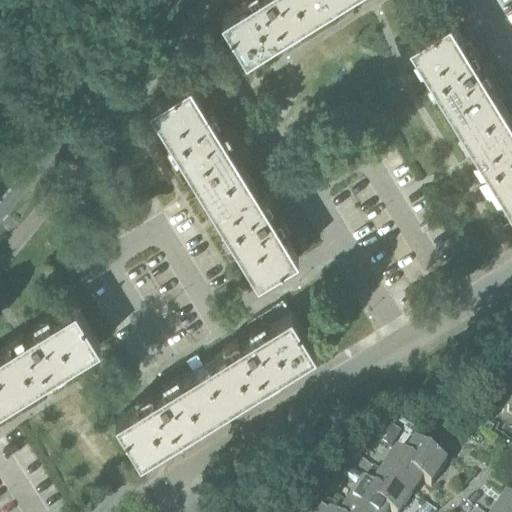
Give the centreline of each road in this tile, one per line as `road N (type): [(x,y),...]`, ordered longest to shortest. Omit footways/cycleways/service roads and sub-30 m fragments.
road 1 (unclassified): [(168,362),(107,261),(160,229),(220,317),(343,244)]
road 2 (residential): [(175,479),(400,336)]
road 3 (tertiary): [(0,202),(167,0)]
road 4 (unclassified): [(343,244),(313,188),(366,155),(434,265)]
road 5 (residential): [(400,336),(511,275)]
